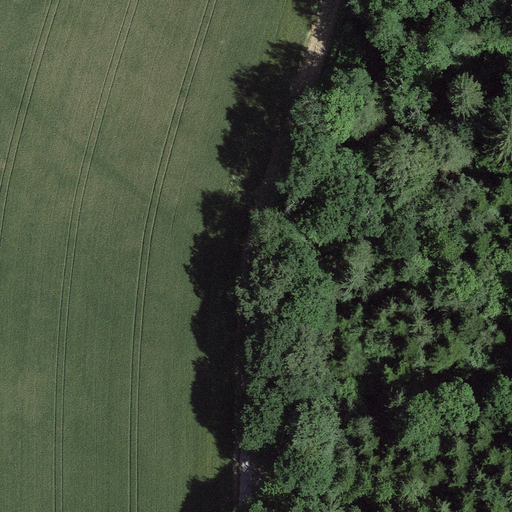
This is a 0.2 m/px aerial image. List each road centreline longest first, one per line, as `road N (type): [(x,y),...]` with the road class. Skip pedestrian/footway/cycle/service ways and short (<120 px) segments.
road 1 (unclassified): [(263,143),(249,511)]
road 2 (track): [(511,506),(249,499)]
